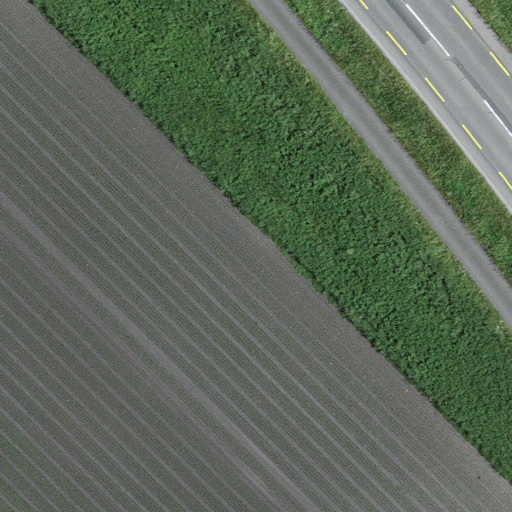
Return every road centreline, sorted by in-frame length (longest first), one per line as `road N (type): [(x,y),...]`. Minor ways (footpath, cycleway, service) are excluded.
road 1 (track): [(511,310),(264,0)]
road 2 (primary): [(511,136),(401,0)]
